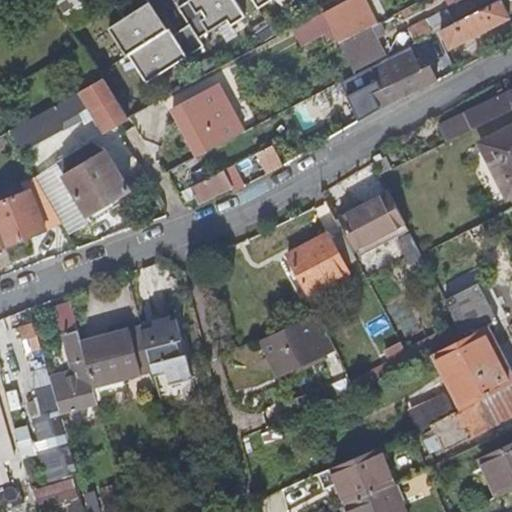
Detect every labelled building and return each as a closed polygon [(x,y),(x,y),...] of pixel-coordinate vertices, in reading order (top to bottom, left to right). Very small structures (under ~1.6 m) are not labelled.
[(54,0),(75,32),(92,21),(80,4),(86,0),(54,0)] [(148,84),(204,47),(199,40),(228,21),(232,27),(245,19),(233,0),(193,0),(179,10),(190,26),(175,36),(171,30),(168,31),(147,0),(124,0),(115,6),(125,21),(110,30),(128,58),(130,56),(148,84)] [(252,0),(259,10),(272,1),(271,0),(252,0)] [(501,0),(443,31),(452,49),(510,18),(501,0)] [(346,3),(324,15),(338,40),(340,45),(363,33),(346,3)] [(324,15),(295,30),(304,45),(323,35),(328,45),(338,40),(324,15)] [(409,30),(415,42),(444,28),(438,15),(409,30)] [(363,33),(340,45),(355,73),(386,57),(377,40),(386,35),(380,24),(363,33)] [(351,105),(352,106),(399,83),(421,71),(411,52),(345,86),(354,104),(351,105)] [(399,83),(406,98),(437,82),(430,67),(421,71),(399,83)] [(105,79),(9,133),(21,154),(64,130),(65,121),(79,113),(91,105),(99,100),(115,127),(130,119),(105,79)] [(399,83),(352,106),(359,122),(406,98),(399,83)] [(173,111),(197,157),(245,133),(220,88),(173,111)] [(439,129),(446,144),(511,111),(511,92),(507,95),(501,97),(439,129)] [(107,132),(115,127),(99,100),(91,105),(107,132)] [(79,113),(65,121),(64,130),(83,120),(79,113)] [(511,128),(498,136),(511,164),(511,128)] [(92,144),(57,165),(87,217),(130,191),(108,153),(92,144)] [(273,146),(256,155),(266,175),(284,167),(273,146)] [(191,188),(195,196),(199,205),(232,189),(233,192),(239,189),(236,185),(231,187),(224,171),(191,188)] [(0,250),(45,232),(29,193),(0,204),(0,250)] [(389,193),(341,219),(357,250),(405,225),(389,193)] [(341,219),(337,221),(342,231),(354,252),(357,250),(341,219)] [(405,225),(357,250),(360,256),(408,230),(405,225)] [(354,252),(342,231),(330,237),(328,235),(288,255),(297,271),(288,276),(301,300),(349,274),(345,267),(358,260),(354,252)] [(446,301),(466,338),(484,329),(500,321),(479,283),(446,301)] [(336,350),(319,314),(262,342),(279,378),(336,350)] [(155,328),(143,331),(155,373),(167,370),(169,380),(192,375),(178,321),(173,322),(172,317),(154,322),(155,328)] [(83,344),(78,326),(72,328),(73,334),(66,335),(73,363),(78,362),(82,376),(52,384),(53,390),(57,405),(59,411),(98,401),(97,399),(95,388),(83,344)] [(27,356),(42,351),(35,327),(20,332),(27,356)] [(142,328),(83,344),(95,388),(126,380),(155,373),(143,331),(142,328)] [(497,354),(484,329),(466,338),(435,354),(448,380),(497,354)] [(413,364),(414,364),(403,344),(385,352),(391,364),(396,374),(413,364)] [(511,382),(497,354),(448,380),(457,394),(464,409),(498,391),(511,383),(511,382)] [(352,383),(356,393),(396,374),(391,364),(352,383)] [(329,383),(337,401),(356,393),(352,383),(348,375),(329,383)] [(129,391),(126,380),(95,388),(97,399),(129,391)] [(57,405),(53,390),(43,393),(47,407),(57,405)] [(290,402),(296,418),(325,405),(319,390),(290,402)] [(450,390),(415,406),(423,425),(458,410),(450,390)] [(464,409),(436,422),(449,447),(511,415),(511,396),(503,401),(498,391),(464,409)] [(32,422),(15,425),(21,456),(38,453),(32,422)] [(485,484),(492,499),(511,489),(511,444),(480,459),(490,482),(485,484)] [(378,449),(317,475),(324,491),(337,485),(346,504),(394,484),(378,449)] [(77,476),(38,484),(42,505),(82,496),(77,476)] [(406,511),(394,484),(346,504),(348,511),(406,511)]
